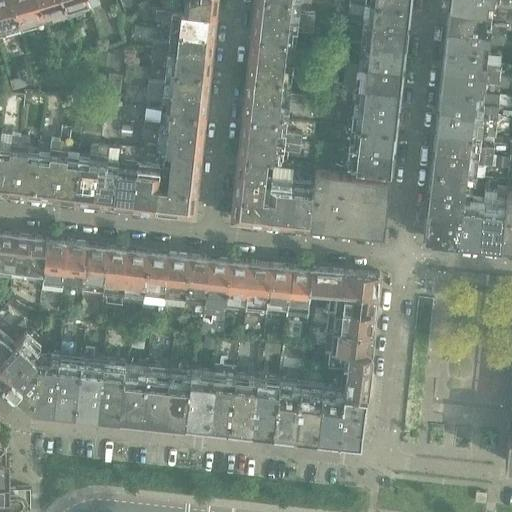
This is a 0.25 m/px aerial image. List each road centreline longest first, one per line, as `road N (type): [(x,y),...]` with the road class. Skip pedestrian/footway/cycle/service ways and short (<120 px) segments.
road 1 (residential): [(11,415),(379,460)]
road 2 (residential): [(430,0),(401,256)]
road 3 (residential): [(213,234),(238,0)]
road 4 (residential): [(0,209),(213,234)]
road 5 (residential): [(401,256),(379,460)]
road 6 (residential): [(213,234),(401,256)]
road 7 (residential): [(379,460),(511,475)]
